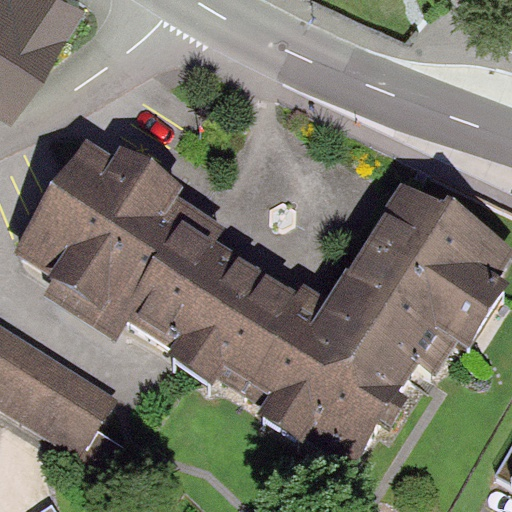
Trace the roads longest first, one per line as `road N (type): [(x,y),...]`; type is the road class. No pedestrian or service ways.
road 1 (secondary): [(187,0),(384,101),(511,139)]
road 2 (residential): [(0,139),(97,85),(177,0)]
